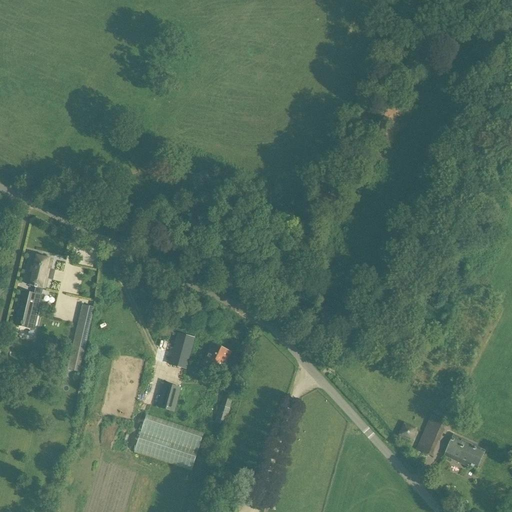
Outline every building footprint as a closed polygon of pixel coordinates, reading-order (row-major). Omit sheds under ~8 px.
[(52,260),(35,256),(28,285),(45,289),(52,260)] [(38,301),(41,302),(42,296),(24,292),(16,326),(17,326),(18,323),(35,327),(40,308),(37,307),(38,301)] [(95,308),(83,305),(68,370),(79,373),(95,308)] [(174,350),(189,354),(194,338),(179,334),(174,350)] [(220,373),(230,352),(213,344),(203,365),(220,373)] [(165,384),(159,407),(174,411),(180,388),(165,384)] [(225,395),(222,403),(230,406),(232,398),(225,395)] [(224,425),(230,409),(221,406),(216,423),(224,425)] [(434,458),(449,423),(432,415),(417,450),(434,458)] [(397,438),(410,444),(415,431),(403,425),(397,438)] [(477,469),(485,451),(476,447),(477,445),(453,435),(445,456),(467,467),(468,465),(477,469)]
